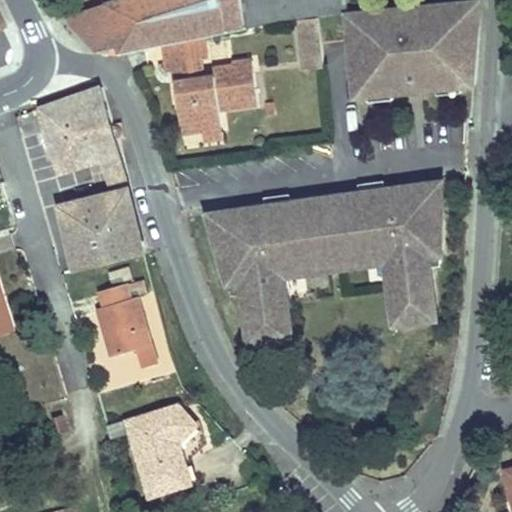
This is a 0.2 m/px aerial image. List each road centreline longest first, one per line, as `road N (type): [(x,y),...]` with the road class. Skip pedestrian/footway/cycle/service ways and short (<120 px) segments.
road 1 (residential): [(361,511),(237,383),(205,332),(131,102),(112,74),(41,59)]
road 2 (residential): [(490,104),(464,416)]
road 3 (residential): [(0,123),(76,381)]
